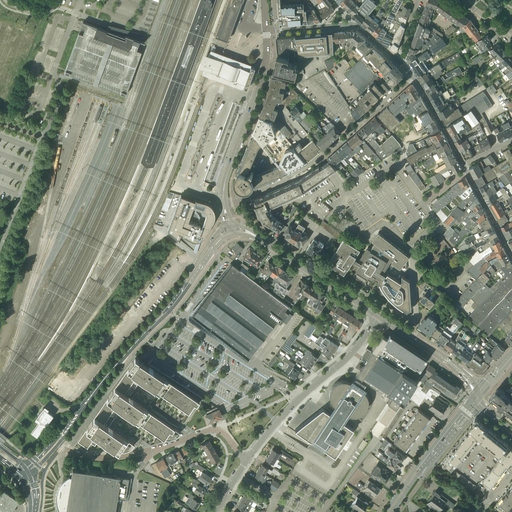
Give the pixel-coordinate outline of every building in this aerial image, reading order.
[(196,29),(196,30),(197,30),(198,29),(199,29),(199,28),(200,28),(201,25),(208,7),(209,5),(210,4),(209,2),(210,0),(205,0),(205,1),(203,2),(203,3),(204,5),(197,23),(196,26),(196,27),(196,28),(196,29)] [(241,0),(228,0),(216,36),(220,38),(222,38),(224,37),(225,35),(229,33),(230,33),(238,9),(241,0)] [(276,26),(277,26),(281,25),(308,23),(307,9),(305,9),(304,4),(283,5),(283,6),(280,6),(279,0),(273,0),(275,12),(275,25),(276,26)] [(322,2),(325,5),(326,6),(324,7),(318,11),(324,18),(334,10),(331,6),(332,6),(327,0),(324,0),(323,2),(323,1),(322,2)] [(346,10),(355,0),(349,0),(343,7),(346,10)] [(355,0),(346,10),(349,13),(360,0),(355,0)] [(352,15),(366,0),(360,0),(349,13),(352,15)] [(361,23),(370,13),(373,10),(378,3),(373,0),(366,0),(352,15),(361,23)] [(387,0),(375,16),(373,18),(374,19),(366,28),(371,32),(378,22),(381,17),(390,4),(389,2),(390,0),(387,0)] [(391,14),(386,21),(387,22),(381,29),(376,36),(381,40),(386,32),(394,16),(396,13),(398,10),(404,0),(403,0),(398,0),(390,13),(391,14)] [(435,8),(449,17),(454,9),(441,0),(438,0),(436,7),(435,8)] [(313,14),(312,9),(311,8),(310,8),(310,6),(310,3),(309,2),(307,1),(307,6),(307,9),(308,23),(315,22),(314,14),(313,14)] [(434,6),(427,4),(427,3),(424,10),(431,13),(434,6)] [(407,20),(411,9),(404,7),(402,12),(398,10),(396,13),(407,20)] [(319,17),(314,9),(312,9),(313,14),(314,14),(315,22),(322,22),(322,21),(319,17)] [(454,9),(449,17),(462,26),(470,20),(454,9)] [(373,10),(370,13),(361,23),(366,28),(374,19),(373,18),(375,16),(373,15),(376,12),(373,10)] [(429,18),(431,13),(424,10),(422,16),(429,18)] [(381,40),(384,43),(388,46),(400,24),(405,28),(407,20),(396,13),(394,16),(386,32),(381,40)] [(429,18),(422,16),(419,22),(426,27),(429,18)] [(387,22),(386,21),(381,17),(378,22),(371,32),(376,36),(381,29),(387,22)] [(470,21),(470,20),(462,26),(460,27),(459,29),(461,32),(463,34),(470,28),(474,25),(472,23),(472,22),(471,21),(470,21)] [(144,44),(147,36),(108,25),(107,28),(107,30),(83,22),(84,22),(82,27),(80,33),(79,33),(64,72),(125,95),(141,51),(137,49),(139,42),(144,44)] [(442,38),(441,38),(429,29),(426,27),(419,22),(415,35),(426,39),(429,41),(433,45),(442,38)] [(388,46),(394,52),(396,51),(405,28),(400,24),(388,46)] [(470,36),(471,36),(477,31),(478,30),(477,30),(477,29),(477,28),(476,28),(474,25),(470,28),(463,34),(464,36),(466,34),(469,37),(470,36)] [(429,29),(441,38),(443,35),(433,27),(431,27),(429,29)] [(354,45),(354,44),(354,43),(361,35),(356,31),(354,30),(349,31),(350,43),(351,44),(349,47),(351,49),(354,45)] [(470,36),(475,42),(481,37),(477,31),(471,36),(470,36)] [(295,36),(300,56),(334,53),(334,50),(333,32),(295,36)] [(475,43),(479,48),(476,51),(479,55),(485,50),(486,50),(492,46),(488,42),(492,39),(490,37),(489,36),(488,35),(487,35),(487,34),(475,43)] [(354,43),(354,44),(358,46),(366,39),(361,35),(354,43)] [(415,35),(413,39),(425,43),(428,45),(430,47),(433,45),(429,41),(426,39),(415,35)] [(300,56),(295,36),(279,37),(278,37),(278,38),(277,38),(277,39),(278,52),(279,53),(279,55),(278,55),(274,70),(297,76),(299,67),(297,66),(298,63),(294,62),(294,57),(293,51),(295,51),(296,57),(300,57),(300,56)] [(432,54),(447,45),(444,40),(442,39),(442,38),(433,45),(430,47),(426,50),(408,62),(411,67),(424,59),(427,59),(431,57),(430,56),(432,54)] [(355,48),(362,56),(363,57),(374,47),(373,46),(366,39),(358,46),(355,48)] [(413,39),(412,43),(425,47),(428,45),(425,43),(413,39)] [(498,45),(497,44),(490,50),(492,52),(489,55),(491,58),(493,56),(494,58),(504,51),(500,47),(501,47),(499,45),(498,45)] [(243,87),(247,89),(248,84),(252,85),(256,73),(253,72),(254,69),(256,64),(215,50),(216,46),(214,46),(212,45),(210,50),(209,53),(205,51),(200,65),(204,67),(203,72),(202,72),(243,87)] [(411,47),(408,54),(414,52),(419,50),(420,52),(422,51),(422,50),(425,49),(426,50),(430,47),(428,45),(425,47),(424,48),(421,50),(418,49),(411,47)] [(359,89),(357,91),(361,95),(374,82),(373,80),(379,75),(381,77),(383,76),(394,65),(374,47),(363,57),(356,62),(351,67),(344,73),(359,89)] [(420,52),(419,50),(414,52),(408,54),(407,57),(407,60),(408,62),(426,50),(425,49),(422,50),(422,51),(420,52)] [(495,65),(508,55),(504,51),(494,58),(492,60),(494,62),(496,61),(497,63),(495,65)] [(430,63),(438,58),(437,56),(432,59),(431,57),(433,56),(432,54),(430,56),(431,57),(427,59),(424,59),(411,67),(414,71),(418,77),(431,69),(435,66),(458,52),(447,58),(436,64),(431,68),(429,65),(431,64),(430,63)] [(462,58),(458,52),(435,66),(431,69),(418,77),(422,83),(438,71),(441,69),(444,68),(462,58)] [(508,55),(495,65),(499,70),(511,60),(511,58),(511,57),(510,55),(509,55),(508,55)] [(476,64),(481,61),(478,56),(473,60),(476,64)] [(327,68),(328,71),(334,66),(334,63),(334,57),(324,62),(327,68)] [(356,62),(352,58),(348,62),(351,67),(356,62)] [(511,60),(499,70),(503,76),(506,74),(511,68),(511,60)] [(383,76),(386,79),(387,80),(399,69),(394,65),(383,76)] [(434,82),(437,80),(444,76),(462,65),(461,65),(455,69),(443,75),(442,76),(437,79),(436,79),(440,76),(440,75),(443,72),(441,69),(438,71),(422,83),(425,88),(434,82)] [(437,88),(442,85),(441,84),(465,71),(462,65),(444,76),(437,80),(434,82),(425,88),(429,93),(437,88)] [(387,80),(392,86),(403,76),(403,74),(399,69),(387,80)] [(298,94),(282,78),(276,77),(273,77),(270,91),(269,95),(264,107),(260,116),(272,121),(274,122),(278,119),(277,118),(275,117),(276,115),(277,115),(277,113),(276,112),(277,110),(278,111),(279,111),(282,103),(284,104),(286,106),(298,94)] [(479,87),(484,84),(479,77),(475,80),(479,87)] [(381,90),(384,94),(392,86),(387,80),(386,79),(380,84),(384,87),(381,90)] [(367,109),(371,106),(384,94),(381,90),(374,82),(361,95),(359,96),(360,97),(358,99),(360,102),(360,103),(367,109)] [(158,130),(159,132),(161,132),(163,126),(164,126),(177,90),(177,89),(178,85),(177,83),(175,83),(173,88),(159,124),(160,125),(158,130)] [(391,128),(408,115),(417,111),(413,105),(422,99),(420,96),(408,104),(406,100),(403,97),(416,89),(413,85),(411,84),(398,95),(388,105),(378,114),(391,128)] [(497,90),(492,84),(486,88),(491,94),(497,90)] [(435,105),(449,97),(456,93),(452,87),(446,91),(432,99),(435,105)] [(439,91),(437,88),(429,93),(432,99),(446,91),(444,88),(439,91)] [(406,100),(408,99),(418,92),(416,89),(403,97),(406,100)] [(480,124),(482,128),(483,129),(484,130),(485,134),(486,135),(492,132),(482,113),(493,106),(483,91),(460,106),(456,100),(455,101),(438,111),(445,124),(456,117),(458,120),(447,127),(452,135),(459,131),(462,134),(466,129),(469,132),(472,129),(475,127),(480,124)] [(410,102),(420,96),(418,92),(408,99),(410,102)] [(450,100),(449,97),(435,105),(438,111),(455,101),(453,98),(450,100)] [(358,105),(355,107),(362,114),(367,109),(360,103),(360,102),(358,99),(357,98),(355,100),(358,105)] [(408,115),(412,124),(419,120),(417,115),(419,114),(428,110),(422,99),(413,105),(417,111),(408,115)] [(351,104),(349,106),(348,106),(351,110),(357,119),(362,114),(355,107),(354,108),(351,104)] [(289,111),(291,113),(299,123),(302,120),(299,116),(301,114),(299,111),(299,110),(296,106),(289,111)] [(424,123),(434,119),(431,114),(428,110),(419,114),(417,115),(419,120),(412,124),(414,128),(416,132),(425,128),(425,127),(424,124),(424,123)] [(304,118),(327,145),(332,141),(321,129),(318,125),(308,114),(304,118)] [(264,143),(277,133),(272,121),(260,116),(253,134),(259,136),(259,137),(263,142),(264,143)] [(372,120),(383,133),(385,130),(380,125),(382,123),(376,116),(372,120)] [(314,140),(322,149),(322,150),(327,145),(304,118),(302,120),(299,123),(314,140)] [(424,124),(425,127),(425,128),(426,128),(437,123),(434,119),(424,123),(424,124)] [(383,133),(372,120),(368,123),(374,130),(375,129),(380,135),(383,133)] [(332,128),(330,130),(337,137),(342,133),(335,126),(331,122),(328,124),(332,128)] [(372,132),(374,130),(368,123),(364,127),(374,139),(375,140),(377,137),(372,132)] [(426,129),(429,134),(440,129),(437,123),(426,128),(426,129)] [(500,126),(502,131),(507,139),(511,135),(505,123),(502,124),(503,125),(500,126)] [(321,129),(332,141),(337,137),(330,130),(325,125),(321,129)] [(357,132),(366,142),(368,144),(374,139),(364,127),(357,132)] [(501,142),(507,139),(502,131),(500,132),(497,127),(494,129),(501,142)] [(475,137),(459,147),(460,150),(469,145),(478,140),(476,136),(483,133),(482,130),(483,129),(482,128),(477,131),(478,132),(473,134),(475,137)] [(431,136),(419,141),(423,148),(426,146),(427,147),(433,144),(432,143),(444,136),(441,130),(431,136)] [(455,141),(461,137),(462,135),(462,134),(459,131),(452,135),(455,141)] [(364,160),(371,155),(374,159),(374,158),(376,160),(379,157),(368,144),(366,142),(357,132),(347,141),(359,155),(364,160)] [(289,172),(282,164),(277,166),(252,177),(252,176),(254,173),(252,171),(249,173),(248,173),(260,145),(263,142),(262,141),(259,137),(259,136),(253,134),(238,170),(239,170),(239,172),(237,175),(236,178),(236,180),(236,182),(237,184),(241,188),(243,189),(245,189),(248,189),(250,188),(252,187),(253,188),(255,187),(256,187),(275,179),(275,178),(289,172)] [(467,138),(463,140),(461,137),(455,141),(459,147),(475,137),(473,134),(467,138)] [(492,146),(486,135),(485,134),(484,135),(486,139),(484,140),(488,148),(492,146)] [(382,160),(401,148),(401,147),(401,146),(400,144),(400,143),(393,135),(380,146),(375,140),(374,139),(368,144),(379,157),(382,160)] [(447,141),(444,136),(432,143),(433,144),(427,147),(426,146),(423,148),(417,151),(408,157),(407,157),(411,164),(417,160),(447,141)] [(322,149),(314,140),(308,144),(317,154),(322,149)] [(488,148),(484,140),(479,142),(479,143),(483,151),(488,148)] [(347,141),(343,145),(349,153),(352,156),(355,154),(357,157),(359,155),(347,141)] [(429,157),(450,146),(447,141),(417,160),(419,164),(422,162),(429,157)] [(479,143),(471,148),(474,155),(483,151),(479,143)] [(317,154),(308,144),(304,148),(312,158),(317,154)] [(408,157),(417,151),(413,144),(409,144),(406,153),(408,157)] [(343,145),(341,146),(337,150),(348,163),(348,164),(351,162),(350,161),(353,159),(348,154),(349,153),(343,145)] [(474,155),(471,148),(469,145),(460,150),(465,160),(474,155)] [(154,146),(152,146),(148,157),(147,157),(145,161),(147,164),(150,163),(152,158),(151,158),(155,148),(154,146)] [(435,160),(436,159),(452,151),(450,146),(429,157),(422,162),(425,167),(426,167),(436,162),(435,160)] [(289,172),(306,162),(299,153),(294,147),(285,151),(280,162),(282,164),(289,172)] [(312,158),(304,148),(299,153),(306,162),(312,158)] [(511,168),(511,154),(509,149),(503,152),(507,159),(497,165),(474,178),(480,187),(496,178),(507,172),(511,168)] [(348,163),(337,150),(332,154),(339,162),(341,160),(345,165),(348,163)] [(437,163),(444,160),(445,160),(455,155),(452,151),(436,159),(435,160),(436,162),(437,163)] [(342,165),(339,162),(332,154),(328,158),(330,161),(336,168),(339,166),(341,169),(343,167),(342,165)] [(448,166),(457,160),(455,155),(445,160),(448,166)] [(474,178),(497,165),(491,155),(469,168),(472,174),(474,178)] [(447,166),(439,171),(429,177),(435,186),(438,184),(445,180),(454,173),(461,168),(457,160),(448,166),(447,166)] [(328,161),(320,167),(320,165),(299,179),(252,200),(260,217),(261,216),(264,222),(270,226),(275,219),(271,211),(269,206),(305,191),(307,189),(327,176),(337,169),(336,168),(330,161),(328,161)] [(358,175),(364,171),(362,169),(360,170),(357,167),(354,170),(358,175)] [(496,178),(498,182),(482,192),(486,199),(497,191),(499,190),(497,187),(500,185),(502,188),(511,180),(511,178),(507,172),(496,178)] [(431,205),(437,213),(445,205),(450,201),(459,194),(460,195),(462,193),(470,185),(466,176),(450,188),(451,189),(438,200),(433,204),(431,205)] [(480,187),(482,192),(498,182),(496,178),(480,187)] [(511,194),(511,180),(502,188),(499,190),(497,191),(486,199),(490,205),(500,197),(503,196),(505,199),(511,194)] [(459,194),(450,201),(453,204),(454,203),(457,206),(472,190),(470,185),(462,193),(464,195),(462,197),(460,195),(459,194)] [(471,198),(473,200),(476,197),(472,190),(457,206),(452,212),(444,221),(451,226),(455,222),(468,207),(465,205),(471,198)] [(500,197),(490,205),(493,211),(511,200),(511,194),(505,199),(503,196),(500,197)] [(211,206),(205,204),(201,203),(202,201),(181,195),(168,229),(172,230),(172,233),(171,233),(196,253),(178,239),(180,233),(201,241),(214,207),(211,206)] [(468,207),(455,222),(459,225),(462,220),(469,211),(473,207),(479,202),(476,197),(473,200),(468,207)] [(496,218),(511,207),(511,200),(493,211),(496,218)] [(470,212),(469,211),(462,220),(467,223),(476,212),(482,206),(480,203),(479,202),(473,207),(475,210),(472,212),(472,211),(470,212)] [(445,205),(437,213),(443,222),(444,221),(452,212),(445,205)] [(460,231),(458,234),(457,232),(455,231),(452,234),(454,235),(449,240),(455,245),(462,237),(466,233),(484,211),(482,206),(476,212),(467,223),(460,231)] [(511,207),(496,218),(500,224),(511,216),(511,207)] [(484,211),(466,233),(468,234),(471,231),(475,225),(487,216),(484,211)] [(492,225),(490,221),(487,216),(475,225),(471,231),(473,235),(484,230),(492,225)] [(511,216),(500,224),(501,226),(503,231),(511,225),(511,216)] [(274,230),(280,222),(277,219),(275,219),(270,226),(271,226),(271,228),(274,230)] [(286,222),(282,219),(280,222),(274,230),(277,232),(278,232),(279,232),(284,224),(286,222)] [(300,223),(298,225),(297,227),(296,227),(296,228),(289,239),(290,239),(290,240),(291,241),(292,241),(295,243),(304,229),(306,227),(300,223)] [(288,239),(289,239),(296,228),(296,227),(293,225),(293,226),(290,224),(283,235),(286,237),(286,238),(288,239)] [(484,230),(473,235),(467,237),(466,236),(457,247),(458,248),(494,229),(492,225),(484,230)] [(511,225),(503,231),(507,238),(511,234),(511,225)] [(455,231),(450,227),(444,234),(448,238),(452,234),(455,231)] [(306,233),(303,231),(304,229),(295,243),(296,243),(296,244),(297,245),(298,245),(302,247),(308,236),(305,234),(306,233)] [(459,249),(463,252),(473,244),(476,243),(478,241),(496,232),(494,229),(458,248),(459,249)] [(361,249),(355,245),(344,238),(331,259),(328,263),(345,274),(353,260),(360,265),(356,272),(353,276),(365,283),(368,278),(373,281),(377,276),(379,278),(379,279),(379,281),(381,284),(383,288),(377,291),(388,298),(389,296),(389,297),(390,298),(393,300),(395,303),(398,305),(400,307),(403,309),(406,310),(407,311),(408,311),(412,309),(410,279),(408,277),(405,275),(405,282),(404,282),(391,273),(389,276),(384,273),(392,260),(393,261),(392,262),(397,266),(396,268),(398,266),(400,268),(407,260),(410,256),(399,249),(379,232),(373,240),(375,242),(371,249),(368,247),(359,260),(355,258),(361,249)] [(478,241),(476,243),(478,247),(497,235),(496,232),(478,241)] [(479,252),(499,240),(497,235),(478,247),(476,248),(473,244),(463,252),(468,258),(478,250),(479,252)] [(319,257),(324,250),(321,248),(324,244),(319,241),(318,242),(314,239),(307,250),(316,256),(317,255),(319,257)] [(473,265),(484,257),(488,254),(496,249),(502,246),(501,243),(499,240),(479,252),(478,250),(468,258),(473,265)] [(236,255),(239,252),(243,248),(237,243),(232,249),(236,252),(234,253),(236,255)] [(506,253),(505,252),(502,246),(496,249),(488,254),(484,257),(488,261),(480,269),(483,272),(498,259),(506,253)] [(250,261),(257,251),(249,247),(243,257),(250,261)] [(257,251),(250,261),(257,266),(264,256),(257,251)] [(485,282),(490,278),(498,270),(509,260),(506,253),(498,259),(483,272),(474,281),(461,295),(456,300),(462,306),(471,298),(485,282)] [(490,278),(494,283),(490,287),(493,291),(510,275),(511,272),(511,264),(509,260),(498,270),(490,278)] [(260,267),(254,277),(257,279),(259,276),(258,276),(261,272),(264,274),(266,271),(270,274),(270,273),(276,265),(275,264),(275,265),(268,261),(263,269),(260,267)] [(288,312),(291,308),(287,306),(245,274),(240,270),(232,264),(221,279),(206,298),(193,315),(192,317),(196,320),(248,359),(249,358),(251,355),(256,348),(257,347),(262,340),(263,339),(265,336),(266,335),(277,321),(280,323),(282,319),(286,322),(290,317),(292,319),(293,317),(291,316),(292,315),(288,312)] [(273,279),(281,267),(279,266),(278,266),(276,265),(270,273),(275,276),(273,279)] [(273,290),(273,291),(286,271),(284,270),(284,268),(281,267),(273,279),(277,282),(276,282),(276,283),(276,284),(277,284),(273,290)] [(273,291),(283,298),(288,289),(285,287),(287,285),(292,276),(286,272),(286,271),(273,291)] [(511,272),(510,275),(493,291),(479,305),(467,317),(477,326),(511,287),(511,272)] [(300,296),(302,292),(307,285),(308,284),(306,283),(306,282),(305,281),(304,282),(301,279),(295,289),(296,290),(295,293),(298,295),(300,296)] [(490,287),(485,282),(471,298),(479,305),(493,291),(490,287)] [(308,295),(313,287),(311,286),(310,286),(307,285),(302,292),(300,296),(303,298),(305,294),(308,295)] [(313,299),(317,291),(314,289),(314,288),(313,287),(308,295),(310,297),(307,301),(310,303),(313,299)] [(511,309),(511,287),(477,326),(479,328),(482,329),(489,336),(499,325),(511,309)] [(317,291),(313,299),(315,300),(312,304),(315,306),(319,300),(322,301),(325,295),(322,293),(321,292),(320,291),(319,291),(318,290),(317,291)] [(424,304),(431,295),(430,295),(426,292),(420,300),(423,303),(424,304)] [(436,299),(431,295),(424,304),(426,305),(430,307),(436,299)] [(314,311),(318,314),(324,305),(319,302),(314,311)] [(333,308),(329,313),(338,318),(343,310),(340,308),(341,307),(338,306),(337,306),(336,308),(335,309),(333,308)] [(511,309),(499,325),(508,333),(505,338),(511,343),(511,309)] [(348,314),(343,310),(338,318),(343,322),(348,314)] [(349,325),(354,317),(348,314),(343,322),(349,325)] [(430,335),(431,333),(436,326),(437,326),(435,325),(438,322),(428,315),(426,318),(425,317),(418,326),(430,335)] [(444,328),(442,331),(437,338),(436,339),(444,345),(450,337),(453,334),(459,327),(461,325),(461,324),(465,319),(462,317),(460,319),(455,316),(452,319),(455,321),(450,327),(447,325),(444,328)] [(361,322),(354,317),(349,325),(357,331),(362,324),(361,322)] [(326,332),(330,335),(336,326),(334,324),(331,328),(329,327),(326,332)] [(437,338),(442,331),(436,326),(431,333),(437,338)] [(451,350),(463,335),(465,332),(462,330),(454,340),(450,337),(444,345),(445,346),(445,347),(448,349),(449,349),(451,350)] [(378,420),(386,426),(387,426),(401,405),(399,404),(418,377),(419,378),(423,372),(419,370),(424,363),(426,359),(389,334),(387,338),(382,335),(378,341),(377,341),(376,341),(377,341),(371,350),(368,347),(366,349),(367,350),(356,366),(360,369),(356,375),(354,379),(364,386),(367,382),(373,386),(373,387),(373,386),(374,387),(375,388),(377,389),(391,398),(388,403),(389,404),(378,420)] [(467,341),(470,336),(468,334),(465,337),(463,335),(451,350),(457,354),(465,345),(464,345),(467,341)] [(317,340),(325,345),(334,352),(338,346),(325,337),(324,339),(320,336),(317,340)] [(501,354),(505,350),(492,339),(491,340),(490,339),(489,341),(494,345),(495,345),(496,346),(494,348),(501,354)] [(334,352),(325,345),(317,340),(315,343),(319,346),(317,349),(329,357),(333,351),(334,352)] [(475,351),(479,347),(481,345),(476,341),(471,348),(470,351),(467,349),(467,348),(465,347),(465,346),(468,345),(469,343),(467,341),(464,345),(465,345),(457,354),(461,357),(461,358),(463,359),(464,359),(468,362),(475,351)] [(281,348),(289,354),(293,349),(290,347),(291,346),(285,342),(281,348)] [(497,359),(501,354),(494,348),(492,350),(491,349),(486,344),(485,346),(486,347),(484,348),(495,356),(497,359)] [(495,356),(484,348),(481,345),(479,347),(485,353),(483,355),(490,361),(491,360),(492,360),(492,359),(493,359),(495,356)] [(304,356),(314,363),(317,357),(314,355),(314,354),(311,352),(308,350),(304,356)] [(471,367),(471,368),(471,367),(473,369),(472,369),(473,370),(474,367),(480,371),(482,371),(489,363),(479,355),(475,351),(468,362),(467,364),(471,367)] [(278,357),(276,355),(268,365),(270,367),(273,363),(278,357)] [(314,363),(304,356),(300,362),(303,364),(306,366),(310,368),(314,363)] [(171,428),(145,411),(147,409),(133,399),(128,397),(139,382),(142,377),(146,380),(145,382),(149,385),(144,392),(150,404),(151,402),(153,399),(158,392),(188,413),(194,404),(197,405),(199,401),(197,400),(195,401),(166,381),(167,379),(162,376),(154,370),(148,367),(135,357),(78,441),(87,448),(93,439),(98,442),(101,437),(105,440),(104,442),(118,451),(119,450),(120,450),(121,450),(122,450),(123,450),(124,450),(125,450),(126,449),(127,449),(128,449),(129,448),(130,448),(131,448),(134,444),(108,426),(110,423),(121,407),(126,410),(124,412),(129,415),(124,422),(130,434),(131,432),(133,429),(138,421),(164,439),(164,438),(166,439),(168,439),(170,439),(172,438),(173,438),(175,437),(177,436),(178,435),(179,434),(180,432),(172,426),(171,428)] [(458,387),(452,383),(453,381),(448,377),(449,376),(447,374),(446,376),(439,371),(435,368),(429,364),(426,368),(423,372),(419,378),(418,379),(422,382),(425,384),(430,388),(432,384),(443,392),(442,393),(444,394),(448,397),(449,396),(450,395),(452,396),(458,387)] [(293,367),(289,365),(287,367),(284,371),(294,378),(299,372),(293,367)] [(330,414),(322,408),(295,430),(312,441),(314,438),(324,445),(322,448),(335,456),(353,429),(341,421),(344,416),(345,417),(346,417),(347,417),(348,418),(350,418),(351,418),(353,418),(354,418),(355,418),(356,418),(357,417),(358,417),(359,416),(360,416),(361,415),(363,414),(364,413),(364,412),(365,411),(366,410),(366,409),(367,408),(367,407),(367,406),(367,405),(368,404),(368,403),(368,402),(368,401),(368,400),(368,399),(367,398),(367,397),(367,396),(366,395),(366,394),(365,393),(364,392),(364,391),(362,390),(364,386),(354,379),(352,382),(351,381),(350,381),(348,380),(347,380),(346,380),(345,380),(344,380),(343,380),(342,380),(341,380),(340,380),(339,380),(338,381),(337,381),(336,382),(335,383),(334,383),(333,384),(333,385),(332,385),(332,386),(331,387),(331,388),(330,389),(330,390),(329,392),(329,393),(329,394),(329,395),(329,396),(329,398),(330,399),(330,400),(330,401),(331,402),(332,403),(332,404),(333,405),(334,406),(335,407),(333,409),(330,405),(326,408),(332,411),(330,414)] [(427,398),(432,402),(429,408),(435,412),(435,413),(438,416),(445,406),(446,406),(448,404),(438,397),(439,394),(431,388),(430,388),(425,384),(422,387),(419,385),(422,382),(418,379),(408,397),(409,398),(419,405),(424,398),(426,399),(427,398)] [(511,398),(505,393),(506,392),(501,388),(500,390),(498,388),(489,398),(493,401),(511,416),(511,398)] [(404,405),(382,437),(385,439),(406,407),(404,405)] [(36,426),(31,433),(37,438),(47,424),(46,424),(53,415),(43,408),(36,417),(39,419),(35,425),(36,426)] [(212,412),(216,420),(221,417),(220,417),(222,416),(219,409),(218,410),(217,408),(216,408),(214,409),(215,411),(212,412)] [(430,418),(426,415),(418,409),(393,441),(402,447),(406,450),(413,440),(412,439),(414,437),(415,438),(430,418)] [(210,422),(216,420),(212,412),(208,414),(207,411),(204,413),(208,422),(210,421),(210,422)] [(480,482),(487,488),(489,490),(492,488),(497,482),(498,482),(501,477),(501,478),(502,477),(501,477),(511,465),(511,466),(511,465),(511,464),(511,447),(508,445),(508,444),(500,438),(500,437),(500,436),(499,435),(498,435),(497,435),(496,435),(488,428),(488,429),(483,424),(482,424),(480,422),(478,421),(477,420),(476,420),(475,421),(471,425),(471,424),(470,425),(471,426),(468,430),(467,429),(466,430),(467,430),(458,442),(457,441),(457,442),(458,442),(454,447),(453,446),(454,447),(447,455),(446,455),(447,456),(442,462),(452,469),(475,441),(477,438),(480,440),(480,439),(500,455),(499,455),(501,457),(501,458),(499,460),(483,480),(482,479),(480,482)] [(363,439),(358,447),(362,450),(367,442),(363,439)] [(205,451),(212,446),(209,440),(199,446),(200,448),(203,447),(205,451)] [(216,452),(212,446),(205,451),(208,455),(205,457),(206,458),(216,452)] [(279,460),(282,455),(282,454),(279,453),(280,452),(277,450),(276,451),(272,449),(269,454),(279,460)] [(404,456),(396,450),(394,453),(389,449),(386,452),(390,455),(387,459),(381,455),(383,453),(378,450),(375,455),(379,458),(394,469),(397,465),(399,466),(402,462),(400,461),(404,456)] [(179,450),(174,453),(177,459),(179,462),(184,459),(182,456),(179,450)] [(177,459),(174,453),(173,454),(173,452),(166,456),(170,463),(177,459)] [(220,458),(216,452),(206,458),(207,459),(209,457),(211,460),(208,462),(210,464),(220,458)] [(279,460),(269,454),(266,460),(270,462),(269,463),(274,466),(273,468),(278,471),(280,468),(275,466),(279,460)] [(168,466),(163,458),(155,463),(159,468),(163,475),(168,471),(166,467),(168,466)] [(370,472),(373,474),(371,476),(375,480),(376,478),(381,482),(382,480),(384,481),(385,480),(386,479),(386,478),(387,478),(387,477),(388,477),(389,476),(389,475),(389,474),(388,473),(389,471),(379,464),(377,463),(370,472)] [(195,466),(198,469),(202,472),(198,478),(207,484),(212,478),(204,473),(206,470),(198,464),(195,466)] [(279,472),(278,471),(273,468),(272,470),(262,465),(259,470),(265,474),(266,471),(270,474),(271,472),(277,475),(279,472)] [(114,511),(117,498),(125,499),(126,495),(129,495),(130,491),(126,491),(128,479),(116,477),(117,475),(112,475),(112,476),(101,474),(101,473),(97,472),(96,474),(85,472),(85,470),(81,470),(81,471),(73,470),(71,477),(69,477),(67,478),(66,479),(65,480),(64,481),(63,482),(61,484),(60,485),(60,486),(59,487),(58,489),(58,490),(57,491),(57,492),(57,493),(56,495),(56,496),(56,497),(56,499),(56,501),(56,503),(56,504),(56,505),(56,506),(57,506),(57,508),(58,511),(114,511)] [(265,474),(259,470),(255,476),(260,480),(259,482),(264,485),(266,482),(264,481),(265,478),(264,476),(265,474)] [(198,485),(200,482),(193,478),(191,481),(193,482),(192,485),(196,488),(194,491),(198,494),(199,494),(202,495),(206,490),(198,485)] [(276,491),(280,484),(274,480),(269,487),(276,491)] [(381,489),(369,480),(369,481),(368,480),(364,486),(358,482),(355,486),(359,489),(360,487),(362,489),(372,497),(374,495),(376,496),(381,489)] [(497,503),(496,502),(497,503),(495,506),(502,511),(511,511),(511,485),(509,489),(508,488),(509,489),(507,491),(507,492),(506,493),(503,495),(503,494),(502,495),(503,496),(497,503)] [(365,507),(366,506),(368,503),(365,501),(360,497),(359,499),(357,497),(356,496),(359,492),(353,488),(350,492),(352,493),(351,496),(355,499),(350,505),(353,507),(354,506),(361,511),(365,507)] [(3,491),(0,492),(0,511),(11,511),(19,501),(3,491)] [(427,504),(431,507),(433,508),(437,511),(440,509),(439,509),(444,502),(452,508),(455,504),(439,493),(435,491),(432,495),(433,495),(427,504)] [(200,502),(194,498),(195,496),(191,494),(188,497),(189,498),(186,503),(195,509),(196,508),(197,508),(198,506),(197,506),(200,502)] [(251,506),(253,501),(257,503),(259,499),(253,495),(251,498),(245,494),(243,497),(242,496),(240,500),(251,507),(252,506),(251,506)] [(239,503),(237,506),(243,510),(242,511),(249,511),(251,507),(240,500),(238,503),(239,503)]
